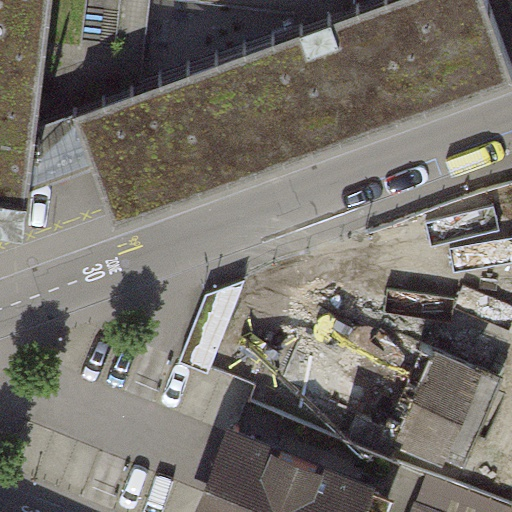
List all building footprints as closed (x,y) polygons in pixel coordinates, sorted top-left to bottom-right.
[(0,0),(0,213),(27,216),(32,181),(39,119),(52,0),(0,0)] [(511,63),(490,0),(368,0),(39,119),(32,181),(93,157),(114,214),(511,71),(511,63)] [(186,356),(215,367),(243,291),(214,280),(186,356)] [(298,405),(423,454),(459,364),(334,314),(298,405)] [(184,511),(348,511),(358,489),(217,432),(184,511)]
